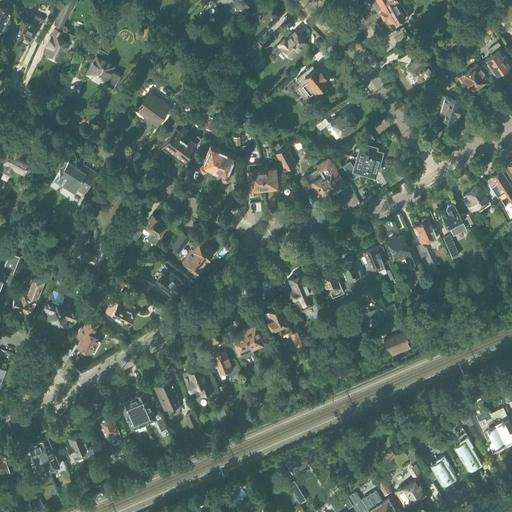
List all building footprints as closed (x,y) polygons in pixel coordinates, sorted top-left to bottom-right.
[(0,0),(0,30),(1,31),(12,9),(12,10),(15,3),(8,0),(0,0)] [(54,12),(59,2),(54,0),(51,0),(48,9),(54,12)] [(71,0),(65,0),(61,10),(69,14),(75,1),(71,0)] [(233,0),(237,3),(234,5),(239,9),(248,0),(233,0)] [(380,10),(384,17),(389,25),(397,20),(399,23),(409,17),(399,0),(371,0),(378,12),(380,10)] [(508,0),(503,0),(497,4),(501,9),(510,3),(508,0)] [(262,10),(264,12),(249,26),(260,37),(279,18),(274,13),(277,10),(270,2),(262,10)] [(11,30),(15,32),(13,37),(21,41),(23,36),(30,39),(33,33),(36,35),(44,19),(26,10),(19,23),(15,21),(11,30)] [(225,22),(226,23),(221,27),(225,31),(237,20),(233,15),(225,22)] [(480,19),(485,28),(491,24),(485,15),(480,19)] [(56,28),(45,50),(60,57),(68,41),(72,44),(76,35),(60,27),(59,30),(56,28)] [(84,40),(85,40),(79,49),(85,53),(98,33),(91,29),(84,40)] [(282,48),(288,55),(289,55),(292,58),(299,51),(298,49),(306,42),(295,31),(289,36),(288,34),(277,44),(279,46),(280,45),(281,47),(282,48)] [(182,43),(177,36),(169,41),(174,49),(182,43)] [(247,51),(248,53),(242,58),(245,62),(251,56),(252,57),(263,46),(258,41),(247,51)] [(485,58),(495,73),(496,73),(498,74),(502,71),(502,69),(511,62),(501,48),(503,48),(498,41),(488,49),(491,54),(485,58)] [(109,52),(101,48),(88,72),(114,87),(121,75),(113,70),(116,64),(105,58),(109,52)] [(259,53),(250,63),(250,65),(254,69),(256,69),(266,60),(259,53)] [(412,71),(418,79),(426,75),(429,80),(441,73),(437,67),(434,69),(426,57),(424,55),(411,63),(408,66),(407,67),(407,68),(408,69),(409,70),(411,71),(412,71)] [(488,78),(477,62),(463,72),(456,63),(449,68),(457,80),(459,78),(464,85),(468,82),(472,88),(477,85),(478,87),(484,83),(483,81),(488,78)] [(297,78),(302,84),(299,87),(307,97),(315,91),(316,92),(330,80),(326,76),(327,74),(327,73),(327,72),(327,71),(326,70),(325,70),(324,69),(322,70),(318,66),(315,68),(312,65),(297,78)] [(457,80),(449,68),(441,73),(449,85),(457,80)] [(151,90),(137,109),(157,124),(171,105),(151,90)] [(440,112),(444,113),(443,117),(453,120),(454,116),(458,118),(463,101),(456,99),(457,95),(452,94),(451,97),(440,94),(437,102),(443,104),(440,112)] [(206,105),(212,110),(217,104),(211,98),(206,105)] [(348,113),(345,109),(331,120),(341,135),(356,124),(353,120),(356,118),(351,111),(348,113)] [(210,116),(204,134),(211,136),(217,118),(210,116)] [(325,117),(316,124),(320,129),(329,123),(325,117)] [(170,130),(172,131),(162,145),(173,153),(186,134),(180,129),(184,124),(178,119),(170,130)] [(360,139),(362,142),(358,156),(381,163),(383,157),(381,156),(382,150),(376,149),(376,146),(369,144),(370,141),(374,138),(370,132),(360,139)] [(194,139),(186,134),(173,153),(183,161),(201,137),(197,134),(194,139)] [(203,169),(206,168),(207,167),(215,170),(224,148),(211,143),(203,161),(201,162),(199,165),(201,168),(203,169)] [(223,173),(222,175),(223,178),(226,179),(229,178),(230,175),(229,171),(236,153),(232,152),(234,148),(225,144),(224,148),(215,170),(223,173)] [(0,157),(0,169),(10,175),(13,169),(24,174),(31,159),(22,154),(23,152),(13,147),(12,148),(12,147),(7,157),(2,154),(0,157)] [(284,170),(296,164),(287,147),(275,154),(284,170)] [(331,189),(335,187),(336,189),(339,189),(344,186),(345,184),(344,182),(332,161),(337,159),(335,155),(330,147),(324,151),(327,156),(316,162),(319,168),(331,189)] [(379,170),(381,163),(358,156),(354,168),(350,161),(344,165),(352,177),(358,173),(361,170),(363,171),(373,174),(375,175),(377,169),(379,170)] [(511,158),(503,164),(511,178),(511,158)] [(54,180),(62,185),(63,184),(75,192),(78,187),(86,191),(97,174),(86,167),(84,170),(69,160),(62,171),(60,170),(54,180)] [(276,165),(261,167),(262,167),(264,187),(278,186),(276,165)] [(262,167),(261,167),(248,168),(250,189),(264,187),(262,167)] [(319,168),(306,175),(318,196),(331,189),(319,168)] [(500,197),(494,201),(500,210),(506,206),(505,205),(510,202),(506,196),(508,195),(508,196),(511,193),(511,185),(502,170),(487,179),(497,196),(499,195),(500,197)] [(471,207),(473,210),(477,207),(480,211),(492,203),(489,199),(490,199),(480,184),(478,186),(477,184),(473,187),(473,189),(467,193),(474,204),(471,207)] [(448,207),(441,210),(447,221),(443,223),(446,229),(449,227),(450,228),(450,227),(454,234),(467,227),(464,221),(463,220),(467,218),(465,214),(464,213),(460,215),(454,203),(451,202),(448,204),(447,206),(448,207)] [(471,211),(465,214),(467,218),(470,225),(477,222),(471,211)] [(144,227),(153,233),(150,237),(156,241),(167,224),(159,219),(159,218),(153,214),(144,227)] [(418,237),(412,240),(413,243),(417,252),(419,252),(425,267),(434,263),(427,247),(425,248),(422,242),(437,236),(440,234),(437,228),(434,229),(428,216),(421,219),(423,222),(417,225),(422,235),(418,237)] [(87,230),(81,226),(67,250),(99,268),(103,260),(109,250),(101,245),(95,255),(82,247),(84,242),(85,243),(87,239),(88,237),(87,236),(85,234),(87,230)] [(131,226),(119,245),(127,250),(134,238),(132,237),(136,230),(131,226)] [(136,230),(132,237),(134,238),(137,240),(142,232),(137,229),(136,230)] [(183,231),(171,246),(179,252),(190,237),(183,231)] [(403,234),(388,240),(397,261),(405,258),(408,265),(420,260),(417,252),(413,243),(408,246),(403,234)] [(450,234),(443,237),(452,257),(460,254),(457,249),(450,234)] [(187,254),(182,259),(189,265),(197,272),(208,258),(210,259),(214,255),(212,253),(213,253),(212,252),(212,249),(210,247),(208,248),(199,241),(192,249),(191,248),(187,254)] [(366,271),(364,271),(368,281),(376,277),(372,268),(377,266),(378,270),(385,267),(383,263),(384,263),(376,245),(364,251),(369,262),(363,265),(366,271)] [(0,286),(7,270),(14,273),(21,256),(10,252),(3,271),(1,270),(2,268),(0,267),(0,286)] [(340,270),(345,283),(353,301),(360,298),(354,285),(357,283),(354,277),(360,274),(361,274),(354,256),(341,262),(344,269),(340,270)] [(344,291),(336,272),(334,267),(321,273),(326,284),(322,286),(327,298),(344,291)] [(398,276),(394,267),(387,270),(391,279),(398,276)] [(163,273),(157,280),(172,293),(174,291),(182,283),(181,283),(183,281),(172,271),(168,277),(163,273)] [(297,301),(299,306),(300,305),(302,309),(316,303),(314,299),(315,299),(313,293),(317,291),(312,281),(307,283),(302,273),(301,273),(300,271),(298,271),(295,272),(294,274),(294,275),(289,278),(293,287),(285,290),(291,303),(297,301)] [(13,304),(30,311),(31,311),(44,278),(34,274),(33,278),(31,279),(30,282),(30,284),(28,289),(24,288),(23,291),(19,289),(16,296),(15,296),(13,301),(14,302),(13,304)] [(121,280),(113,275),(108,284),(120,291),(125,282),(121,280)] [(149,295),(155,284),(142,277),(136,288),(149,295)] [(49,296),(45,308),(51,310),(48,319),(64,325),(68,316),(76,319),(79,311),(69,307),(70,304),(63,301),(65,295),(63,295),(63,293),(54,289),(51,297),(49,296)] [(123,304),(118,302),(112,298),(105,311),(129,324),(136,312),(133,310),(136,306),(125,300),(123,304)] [(280,327),(282,333),(289,330),(297,345),(303,343),(297,329),(293,331),(280,302),(273,306),(274,309),(269,311),(273,318),(268,321),(272,330),(280,327)] [(388,318),(399,313),(395,302),(383,308),(388,318)] [(77,336),(81,339),(78,345),(90,351),(94,344),(98,346),(101,341),(97,339),(99,336),(94,333),(99,323),(97,321),(100,319),(87,308),(81,318),(86,320),(82,327),(77,336)] [(379,308),(367,313),(373,326),(384,321),(379,308)] [(258,345),(261,351),(265,349),(270,361),(279,358),(271,339),(264,342),(256,323),(243,328),(251,348),(258,345)] [(243,328),(231,333),(239,353),(251,348),(243,328)] [(404,330),(384,339),(389,350),(390,350),(393,355),(410,348),(408,342),(409,342),(404,330)] [(213,354),(220,372),(227,369),(230,376),(241,371),(235,358),(230,360),(226,349),(213,354)] [(212,397),(221,393),(210,368),(203,371),(201,365),(199,366),(198,365),(190,369),(190,370),(183,373),(190,388),(189,389),(193,398),(209,390),(212,397)] [(160,398),(162,404),(163,403),(165,408),(182,401),(172,378),(155,385),(161,398),(160,398)] [(218,387),(225,402),(231,399),(225,384),(218,387)] [(511,394),(509,385),(502,387),(506,402),(511,400),(511,394)] [(138,395),(134,397),(145,421),(156,416),(145,390),(144,390),(143,388),(137,391),(138,393),(137,393),(138,395)] [(122,400),(121,400),(133,426),(145,421),(134,397),(129,399),(129,397),(128,397),(127,395),(121,398),(122,400)] [(467,422),(470,426),(477,422),(464,402),(458,406),(459,408),(467,422)] [(228,417),(223,406),(215,409),(219,421),(228,417)] [(459,408),(453,412),(462,426),(467,422),(459,408)] [(506,444),(492,416),(489,409),(477,415),(479,420),(484,418),(487,424),(482,426),(488,440),(490,439),(491,439),(490,440),(489,441),(490,442),(490,443),(491,443),(492,443),(493,444),(495,445),(497,449),(506,444)] [(199,425),(193,411),(184,415),(190,428),(199,425)] [(107,434),(109,440),(111,440),(111,441),(120,437),(119,436),(121,435),(115,422),(114,422),(111,414),(107,415),(106,413),(99,416),(100,419),(107,434)] [(511,428),(511,429),(511,428),(511,427),(511,424),(507,414),(501,417),(500,413),(492,416),(506,444),(511,441),(511,428)] [(163,417),(157,419),(162,430),(168,428),(163,417)] [(129,431),(134,442),(139,440),(134,429),(129,431)] [(68,446),(71,454),(73,454),(75,460),(94,451),(91,444),(88,446),(82,431),(69,436),(73,444),(68,446)] [(454,442),(460,451),(458,452),(468,469),(476,464),(476,465),(482,462),(472,444),(474,443),(466,431),(458,436),(461,440),(456,444),(455,441),(454,442)] [(39,439),(39,440),(37,441),(49,470),(61,465),(48,435),(39,439)] [(408,443),(404,436),(398,441),(402,447),(408,443)] [(34,442),(34,441),(24,445),(37,475),(49,470),(37,441),(34,442)] [(412,462),(419,457),(411,444),(404,448),(412,462)] [(0,468),(2,469),(7,467),(14,465),(16,470),(21,468),(19,463),(17,464),(11,447),(0,450),(0,455),(1,459),(0,459),(0,468)] [(427,471),(433,480),(438,476),(442,483),(449,479),(450,480),(456,476),(448,462),(449,461),(444,452),(436,457),(438,459),(433,462),(431,460),(431,461),(434,467),(427,471)] [(89,478),(94,490),(109,484),(105,472),(89,478)] [(424,493),(415,479),(396,490),(405,504),(410,501),(412,502),(415,500),(416,498),(417,496),(420,497),(423,495),(424,493)] [(78,496),(74,485),(67,487),(72,498),(78,496)] [(37,494),(39,499),(41,498),(46,510),(57,505),(50,488),(37,494)] [(356,491),(348,496),(353,504),(353,505),(357,511),(368,511),(369,511),(392,511),(396,510),(388,497),(382,501),(375,490),(361,499),(356,491)] [(301,503),(295,491),(289,494),(295,506),(301,503)] [(344,511),(344,510),(353,505),(353,504),(348,496),(344,491),(334,497),(342,510),(338,511),(344,511)] [(29,504),(31,509),(23,511),(41,511),(46,510),(41,498),(39,499),(29,504)]
